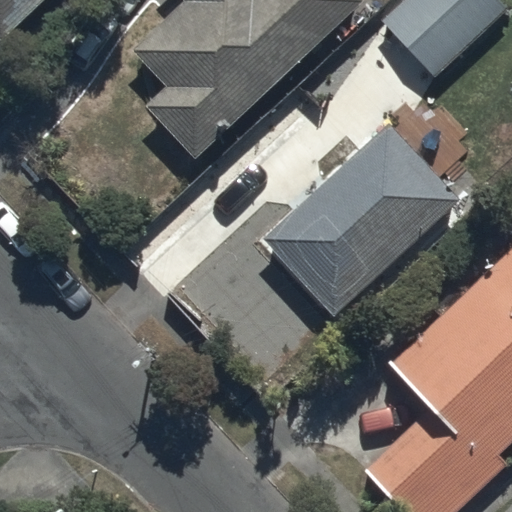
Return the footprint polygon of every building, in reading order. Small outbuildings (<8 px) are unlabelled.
[(0,0),(0,38),(40,0),(0,0)] [(145,101),(189,152),(366,0),(185,0),(135,43),(168,82),(145,101)] [(501,0),(399,0),(381,18),(437,77),(509,7),(501,0)] [(388,118),(264,234),(339,313),(463,198),(388,118)] [(430,402),(363,463),(408,511),(463,511),(511,467),(511,462),(502,451),(511,441),(511,249),(391,360),(430,402)]
